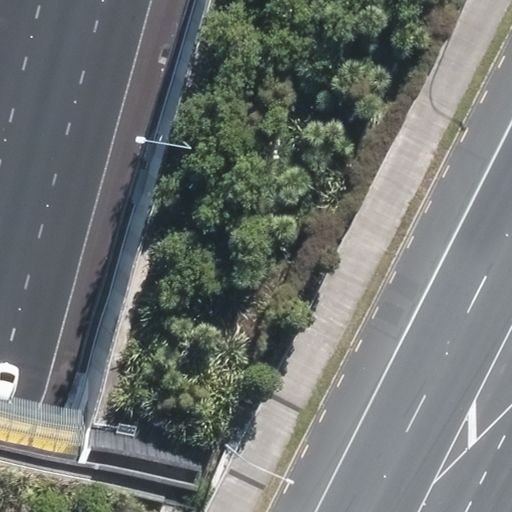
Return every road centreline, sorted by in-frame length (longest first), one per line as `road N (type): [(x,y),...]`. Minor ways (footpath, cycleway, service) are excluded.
road 1 (motorway): [(67,0),(0,248)]
road 2 (primary): [(439,511),(511,368)]
